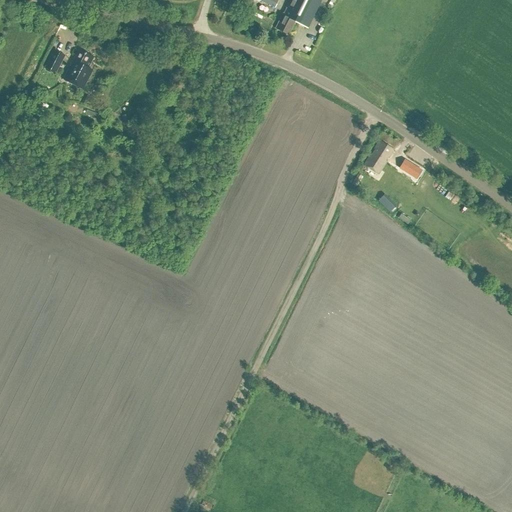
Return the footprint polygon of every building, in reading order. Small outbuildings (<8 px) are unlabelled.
[(239,10),(244,0),(231,0),(229,5),(239,10)] [(308,29),(322,0),(289,0),(276,29),(288,35),(295,22),(308,29)] [(55,75),(65,56),(54,50),(44,69),(55,75)] [(98,60),(93,57),(79,50),(63,80),(82,90),(98,60)] [(38,77),(45,60),(37,57),(30,74),(38,77)] [(87,104),(90,97),(85,94),(82,102),(87,104)] [(102,115),(86,110),(85,113),(101,119),(102,115)] [(125,130),(132,129),(129,114),(122,116),(125,130)] [(388,158),(394,150),(379,140),(373,150),(374,150),(371,155),(371,154),(364,165),(378,174),(386,161),(385,160),(387,157),(388,158)] [(423,170),(405,159),(400,168),(417,179),(423,170)] [(390,212),(395,207),(383,195),(378,201),(390,212)]
